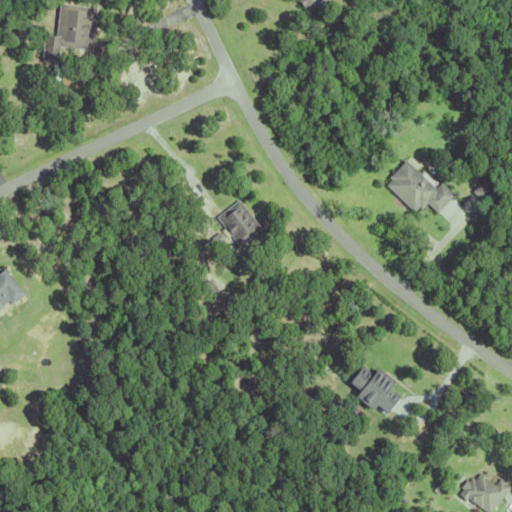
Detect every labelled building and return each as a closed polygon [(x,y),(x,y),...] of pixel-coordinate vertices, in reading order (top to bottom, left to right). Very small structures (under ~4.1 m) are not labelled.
[(330,0),(332,2),(324,9),(322,6),(316,11),(312,5),(306,9),(303,5),(301,7),(295,0),(330,0)] [(58,47),(57,60),(40,58),(42,33),(55,34),(58,3),(95,7),(91,50),(58,47)] [(439,182),(452,195),(435,213),(425,203),(419,208),(417,206),(411,212),(383,185),(389,179),(386,177),(403,160),(433,189),(439,182)] [(470,192),(483,178),(495,190),(482,203),(470,192)] [(215,217),(237,200),(259,228),(237,246),(215,217)] [(9,304),(7,301),(0,306),(1,307),(0,307),(0,269),(3,267),(23,294),(9,304)] [(201,284),(207,278),(218,290),(212,295),(201,284)] [(348,397),(365,411),(370,405),(380,414),(396,397),(386,388),(390,383),(373,368),(365,377),(355,369),(342,383),(352,393),(348,397)] [(482,511),(467,501),(466,503),(455,495),(469,476),(473,479),(478,474),(492,485),(497,478),(508,487),(489,511),(482,511)] [(433,486),(439,479),(445,485),(439,492),(433,486)]
